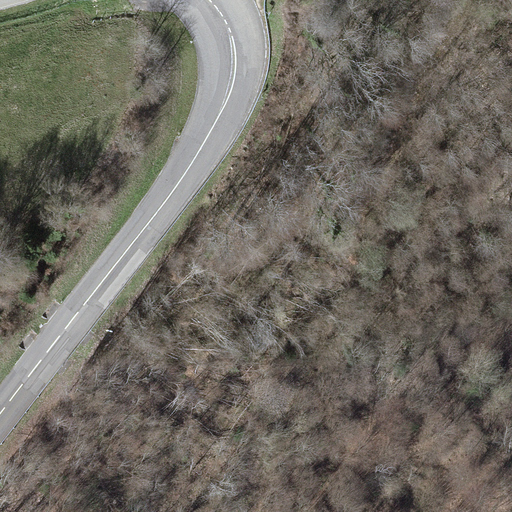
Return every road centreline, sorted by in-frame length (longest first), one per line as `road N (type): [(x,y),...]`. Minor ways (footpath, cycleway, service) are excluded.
road 1 (track): [(457,0),(409,91),(232,511)]
road 2 (primary): [(209,0),(233,54),(223,103),(173,190),(0,413)]
